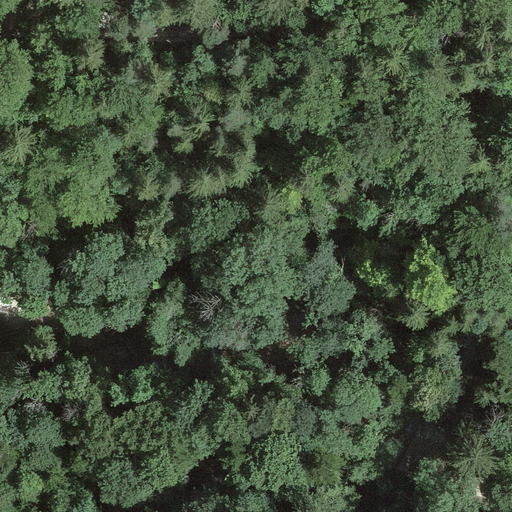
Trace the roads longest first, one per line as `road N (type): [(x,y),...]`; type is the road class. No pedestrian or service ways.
road 1 (track): [(340,0),(269,22),(183,31),(0,18)]
road 2 (track): [(139,511),(250,469),(286,470),(387,511)]
